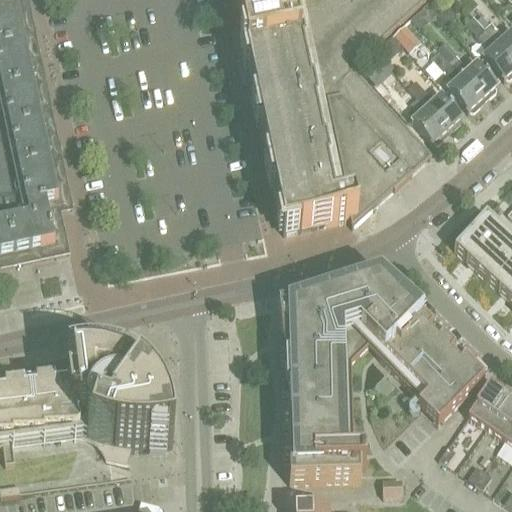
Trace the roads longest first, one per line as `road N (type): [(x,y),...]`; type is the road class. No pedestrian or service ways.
road 1 (residential): [(186,304),(311,275),(389,241)]
road 2 (unclassified): [(199,511),(186,304)]
road 3 (residential): [(0,346),(186,304)]
road 4 (residential): [(511,366),(389,241)]
road 5 (unclassified): [(389,241),(511,136)]
